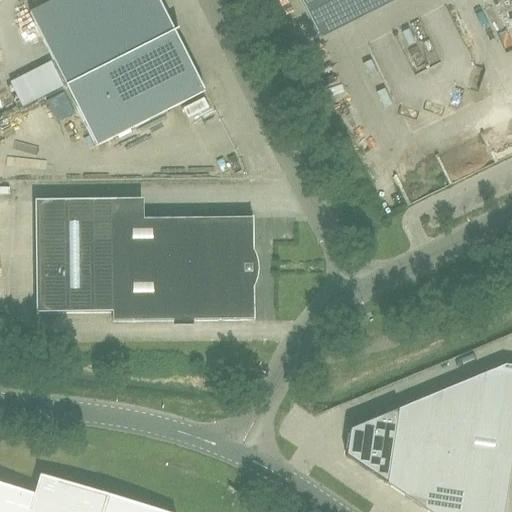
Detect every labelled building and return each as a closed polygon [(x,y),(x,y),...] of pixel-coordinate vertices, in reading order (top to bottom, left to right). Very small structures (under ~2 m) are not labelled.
[(66,89),(174,34),(157,0),(59,0),(29,16),(66,89)] [(298,0),(316,35),(356,15),(348,0),(298,0)] [(325,44),(393,13),(388,2),(320,33),(325,44)] [(174,34),(66,89),(96,148),(204,93),(174,34)] [(369,151),(352,159),(372,204),(389,196),(369,151)] [(251,220),(223,220),(138,221),(138,201),(112,202),(113,323),(252,321),(252,322),(254,322),(253,289),(256,283),(257,277),(258,270),(257,264),(255,258),(253,252),(252,219),(251,219),(251,220)] [(349,431),(345,458),(425,511),(503,511),(511,458),(511,367),(505,367),(349,431)] [(0,511),(166,511),(41,475),(35,494),(0,483),(0,511)]
